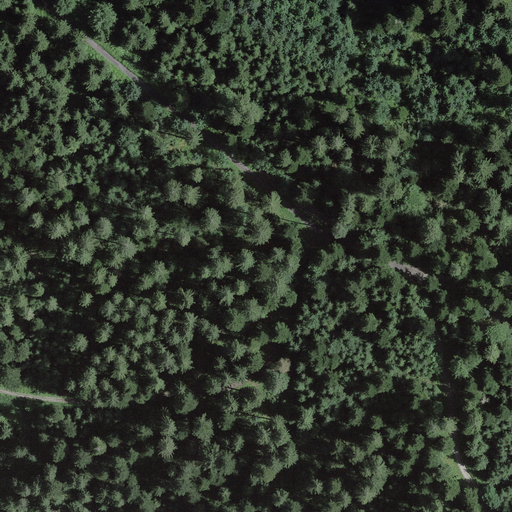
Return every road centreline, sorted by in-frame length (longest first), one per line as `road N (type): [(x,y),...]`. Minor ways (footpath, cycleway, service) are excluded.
road 1 (track): [(44,0),(246,162),(316,232),(418,280),(436,324),(457,461),(490,511)]
road 2 (track): [(0,387),(119,406),(197,395),(256,370),(284,331),(316,232)]
road 3 (track): [(511,339),(482,299),(438,275),(418,280)]
